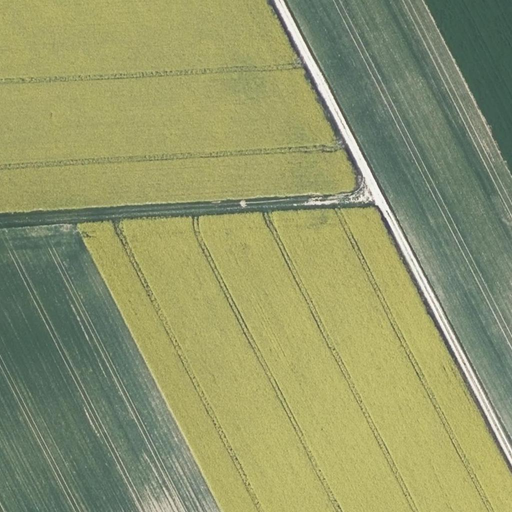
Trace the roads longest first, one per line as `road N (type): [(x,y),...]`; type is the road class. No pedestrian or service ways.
road 1 (track): [(0,217),(376,198),(511,459)]
road 2 (track): [(376,198),(274,0)]
